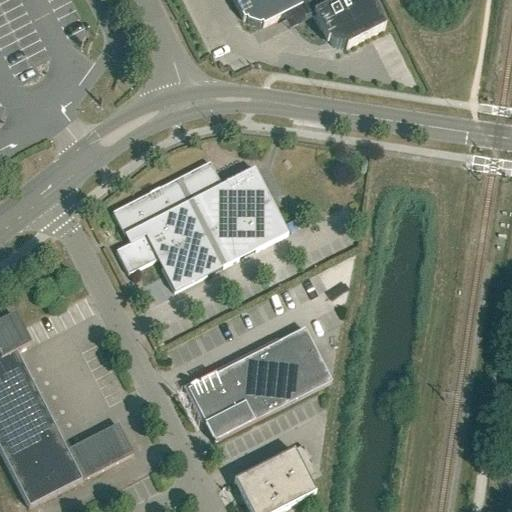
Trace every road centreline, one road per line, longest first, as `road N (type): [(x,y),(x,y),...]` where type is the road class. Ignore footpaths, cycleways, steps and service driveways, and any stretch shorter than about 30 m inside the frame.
road 1 (unclassified): [(511,138),(254,101),(179,107)]
road 2 (unclassified): [(199,487),(45,193)]
road 3 (unclassified): [(45,193),(122,134),(179,107)]
